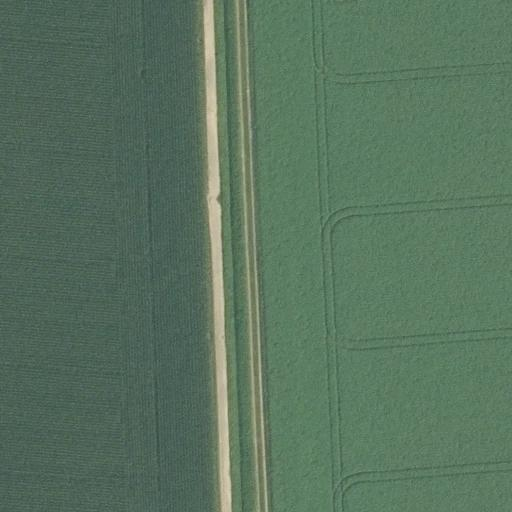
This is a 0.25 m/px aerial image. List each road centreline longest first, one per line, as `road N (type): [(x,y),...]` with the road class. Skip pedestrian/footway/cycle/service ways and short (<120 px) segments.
road 1 (track): [(208,0),(227,511)]
road 2 (track): [(248,511),(240,420),(239,0)]
